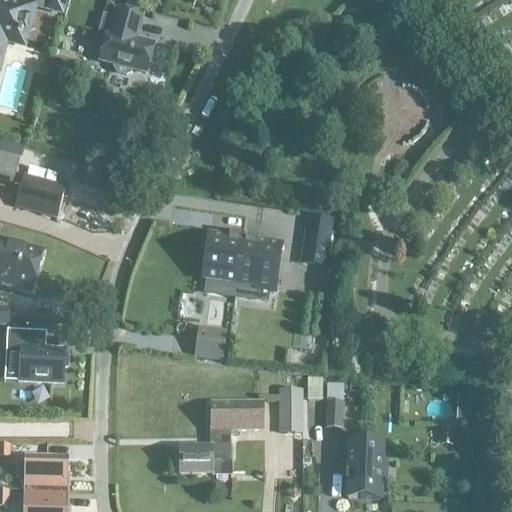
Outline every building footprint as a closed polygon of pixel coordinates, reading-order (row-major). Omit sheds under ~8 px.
[(29,28),(34,8),(34,7),(7,0),(0,0),(0,41),(19,46),(24,26),(29,28)] [(49,0),(46,11),(62,15),(65,0),(49,0)] [(127,9),(129,3),(118,0),(106,0),(105,4),(127,9)] [(136,42),(142,19),(117,12),(110,39),(106,38),(99,63),(115,67),(114,71),(117,75),(126,77),(130,75),(131,72),(146,76),(154,47),(136,42)] [(56,221),(65,189),(24,178),(15,210),(56,221)] [(326,271),(333,221),(306,217),(300,267),(326,271)] [(203,285),(236,290),(243,242),(240,241),(241,238),(229,236),(229,240),(210,237),(209,237),(202,285),(203,285)] [(274,295),(280,247),(281,247),(280,247),(257,244),(258,240),(246,238),(245,242),(243,242),(236,290),(274,295)] [(42,254),(0,242),(0,283),(31,293),(42,254)] [(0,328),(9,328),(10,310),(0,309),(0,328)] [(199,330),(195,360),(221,364),(225,334),(199,330)] [(19,384),(63,387),(63,371),(67,371),(68,357),(64,357),(64,354),(37,352),(38,335),(7,333),(6,352),(20,353),(19,384)] [(306,402),(321,403),(322,382),(307,381),(306,402)] [(278,437),(302,437),(302,392),(278,392),(278,437)] [(209,405),(209,450),(180,450),(180,477),(211,477),(211,464),(230,464),(230,435),(263,434),(263,404),(209,405)] [(344,405),(327,405),(326,431),(343,432),(344,405)] [(452,448),(453,432),(441,432),(439,447),(452,448)] [(0,444),(0,458),(9,458),(10,445),(0,444)] [(379,502),(381,445),(350,444),(348,475),(345,475),(345,477),(348,477),(348,483),(345,483),(345,484),(348,484),(347,501),(379,502)] [(25,457),(24,491),(66,492),(67,458),(25,457)] [(0,490),(0,506),(8,507),(8,490),(0,490)] [(65,511),(66,492),(24,491),(23,511),(65,511)]
